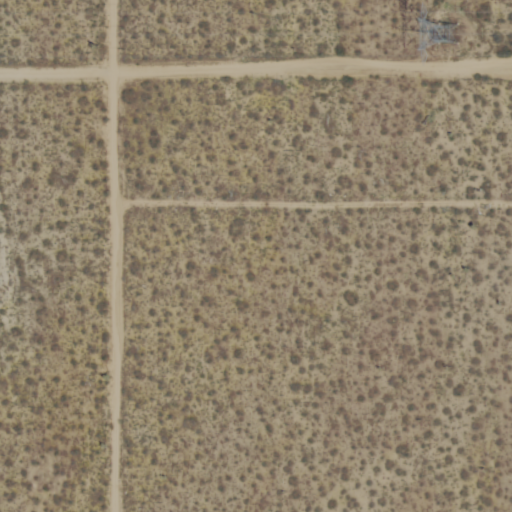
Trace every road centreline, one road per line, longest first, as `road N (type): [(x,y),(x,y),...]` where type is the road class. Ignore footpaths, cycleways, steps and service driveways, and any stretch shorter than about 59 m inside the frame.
road 1 (track): [(117,511),(124,0)]
road 2 (track): [(511,67),(124,67)]
